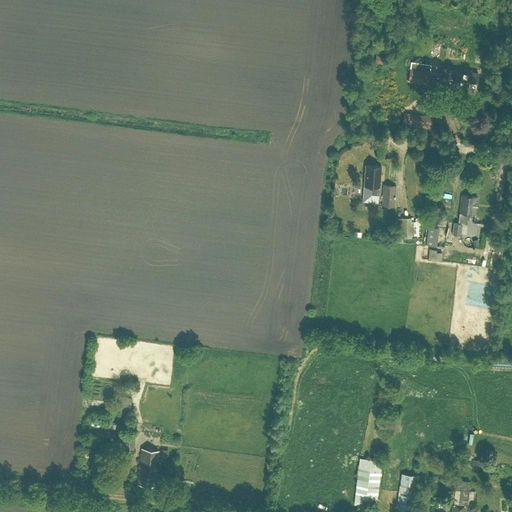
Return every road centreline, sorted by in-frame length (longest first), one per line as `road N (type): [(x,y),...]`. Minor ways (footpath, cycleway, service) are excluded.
road 1 (track): [(228,511),(0,483)]
road 2 (unclassified): [(511,156),(392,142)]
